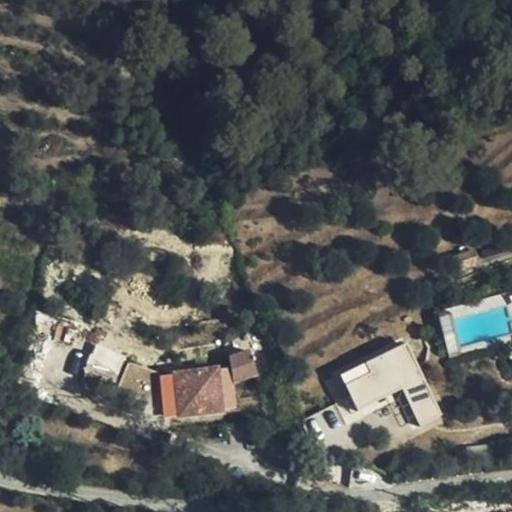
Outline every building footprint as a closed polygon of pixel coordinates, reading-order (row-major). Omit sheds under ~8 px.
[(477,266),(472,254),(452,262),(456,272),(477,266)] [(399,400),(413,429),(445,414),(409,340),(341,373),(363,417),(399,400)] [(113,385),(122,368),(98,354),(90,373),(113,385)] [(220,410),(213,373),(164,379),(169,417),(220,410)] [(338,472),(329,452),(315,457),(324,479),(338,472)]
